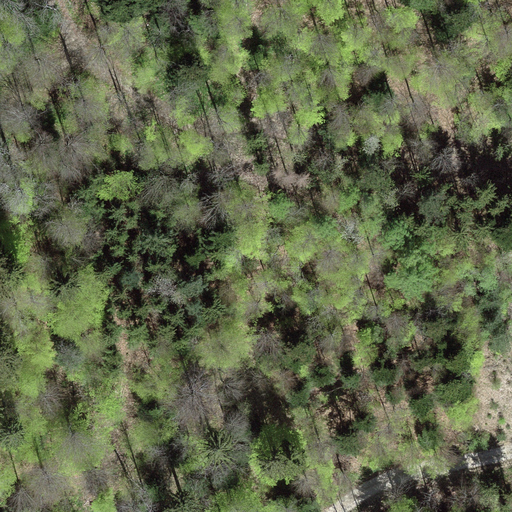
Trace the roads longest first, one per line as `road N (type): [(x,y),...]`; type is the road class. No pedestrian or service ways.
road 1 (track): [(0,89),(92,65),(190,122),(281,126),(423,157),(511,161)]
road 2 (track): [(511,452),(399,473),(337,511)]
